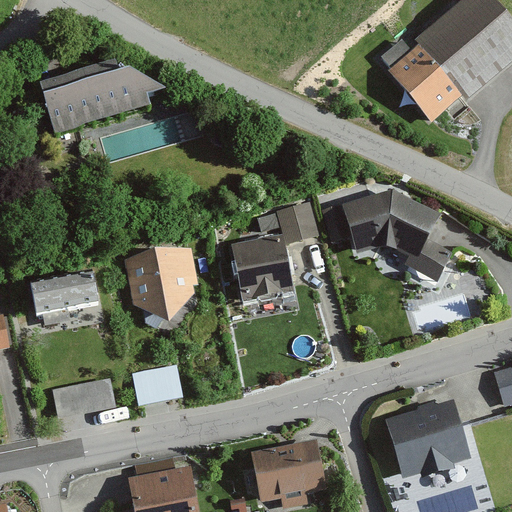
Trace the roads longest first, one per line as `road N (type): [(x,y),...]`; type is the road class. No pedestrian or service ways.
road 1 (residential): [(78,0),(170,55),(511,217)]
road 2 (residential): [(339,395),(42,462)]
road 3 (residential): [(511,341),(339,395)]
road 4 (residential): [(339,395),(373,511)]
